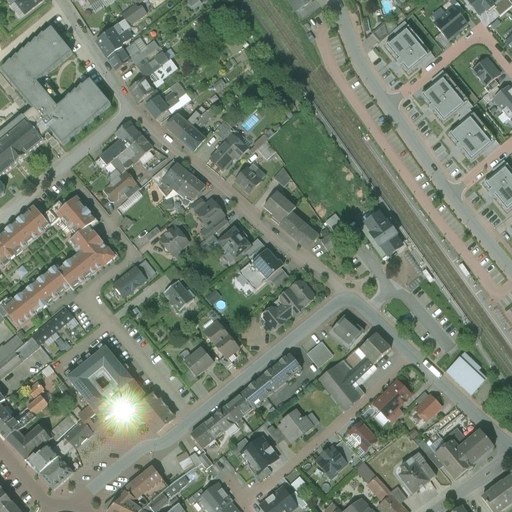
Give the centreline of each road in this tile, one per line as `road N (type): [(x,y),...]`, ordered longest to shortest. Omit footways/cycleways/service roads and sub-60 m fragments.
road 1 (residential): [(344,301),(329,279),(126,111)]
road 2 (residential): [(105,220),(135,257),(89,295),(191,421)]
road 3 (residential): [(411,357),(250,494)]
road 4 (residential): [(191,421),(344,301)]
road 5 (residential): [(126,111),(0,221)]
road 6 (residential): [(511,71),(478,34),(387,106)]
road 7 (residential): [(71,506),(141,449),(191,421)]
road 8 (residential): [(511,449),(411,357)]
road 9 (residential): [(61,0),(126,111)]
